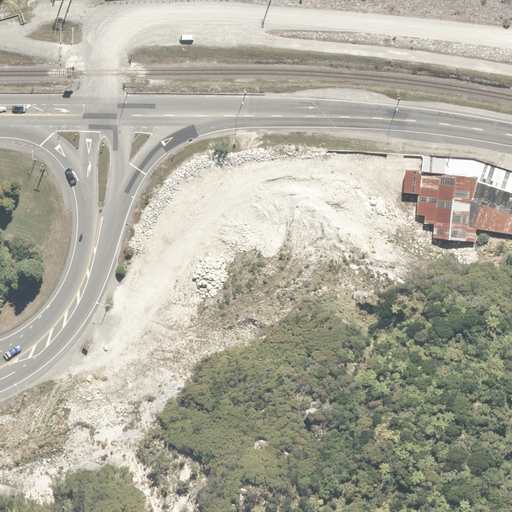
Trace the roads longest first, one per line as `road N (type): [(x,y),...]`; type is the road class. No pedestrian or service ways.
road 1 (primary): [(511,133),(383,117),(195,114)]
road 2 (primary): [(195,114),(139,165),(97,233)]
road 3 (primary): [(18,358),(73,307),(92,268),(97,233)]
road 4 (primary): [(97,233),(67,155),(17,113)]
road 5 (primary): [(97,233),(106,113)]
